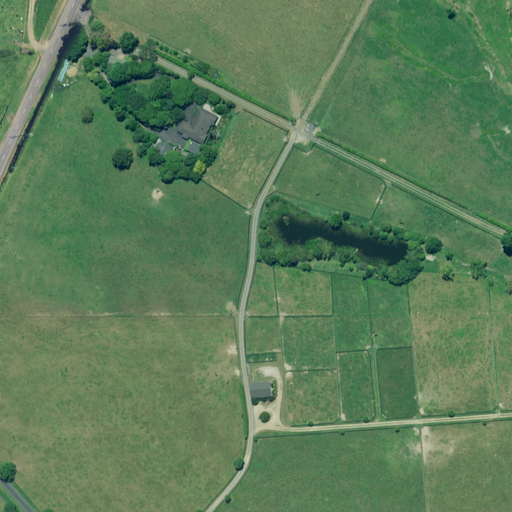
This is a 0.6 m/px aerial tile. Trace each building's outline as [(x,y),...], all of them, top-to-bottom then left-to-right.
[(108,57),(106,68),(127,73),(130,62),(108,57)] [(219,116),(201,107),(192,125),(183,120),(178,131),(184,134),(183,136),(188,139),(189,137),(203,143),(212,125),(214,126),(219,116)] [(203,147),(190,140),(186,149),(198,155),(203,147)] [(192,154),(184,152),(182,157),(190,160),(192,154)] [(272,397),(271,382),(251,384),(252,399),(272,397)]
